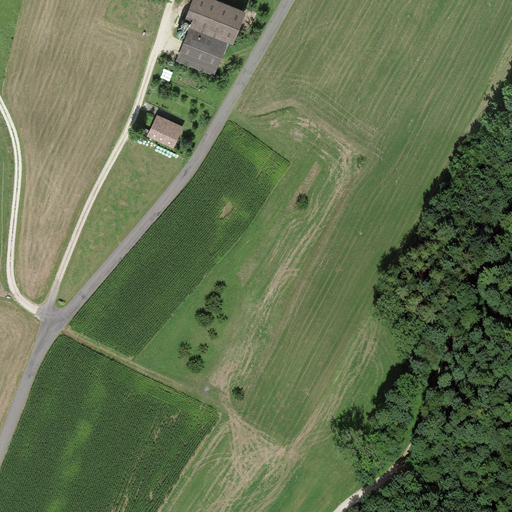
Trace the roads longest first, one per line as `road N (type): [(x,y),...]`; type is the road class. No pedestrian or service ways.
road 1 (track): [(171,0),(127,129),(66,257),(51,327),(11,290),(17,153),(0,106)]
road 2 (unclassified): [(0,448),(42,341),(169,195),(287,0)]
road 3 (track): [(511,217),(467,299),(423,420),(389,473),(338,511)]
